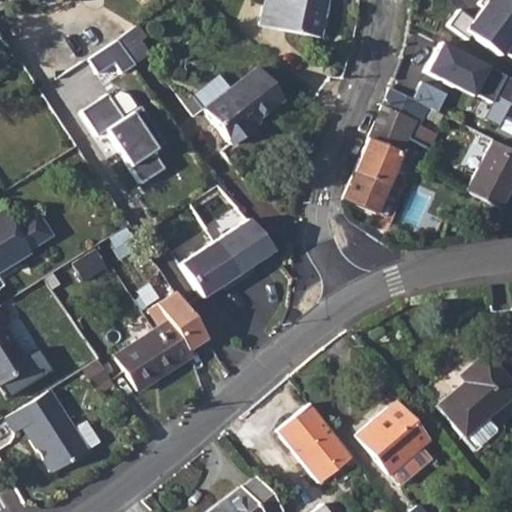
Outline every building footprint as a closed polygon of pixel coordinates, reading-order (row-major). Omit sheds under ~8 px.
[(0,0),(0,8),(17,0),(0,0)] [(263,0),(258,26),(317,37),(324,0),(263,0)] [(511,13),(494,0),(482,0),(470,18),(459,10),(448,25),(499,63),(503,58),(511,64),(511,13)] [(131,30),(117,41),(134,65),(148,55),(131,30)] [(134,65),(117,41),(89,59),(97,74),(116,64),(124,73),(134,65)] [(511,83),(438,44),(420,77),(471,103),(475,95),(490,102),(493,99),(511,109),(511,106),(511,83)] [(217,76),(183,102),(194,117),(203,109),(231,145),(248,130),(246,127),(280,98),(256,67),(228,90),(217,76)] [(389,88),(381,106),(413,122),(421,105),(389,88)] [(113,97),(109,92),(79,112),(98,140),(109,133),(142,183),(165,168),(153,150),(160,146),(138,114),(143,110),(131,91),(124,90),(113,97)] [(381,106),(341,200),(374,214),(413,122),(381,106)] [(511,152),(491,141),(465,192),(499,209),(511,183),(511,152)] [(0,266),(27,250),(26,247),(50,233),(35,210),(14,222),(11,225),(1,209),(0,209),(0,266)] [(212,239),(238,279),(252,270),(248,264),(270,249),(245,217),(212,239)] [(224,287),(238,279),(212,239),(177,262),(199,296),(220,282),(224,287)] [(159,325),(165,321),(184,350),(204,337),(174,291),(148,308),(152,314),(159,325)] [(0,304),(0,381),(9,375),(9,371),(26,361),(3,323),(9,319),(0,304)] [(128,329),(135,340),(159,325),(152,314),(128,329)] [(135,340),(112,355),(136,390),(188,356),(184,350),(165,321),(159,325),(135,340)] [(459,382),(432,406),(459,436),(511,392),(480,355),(455,377),(459,382)] [(98,360),(86,369),(96,383),(108,374),(98,360)] [(49,389),(6,417),(14,430),(22,425),(49,469),(50,472),(86,450),(74,430),(49,389)] [(347,457),(306,403),(272,430),(313,483),(347,457)] [(390,403),(354,435),(385,472),(422,439),(390,403)] [(467,436),(475,445),(495,429),(487,420),(467,436)] [(74,430),(86,449),(98,442),(86,422),(74,430)] [(274,511),(278,510),(253,477),(239,489),(237,486),(204,511),(274,511)]
